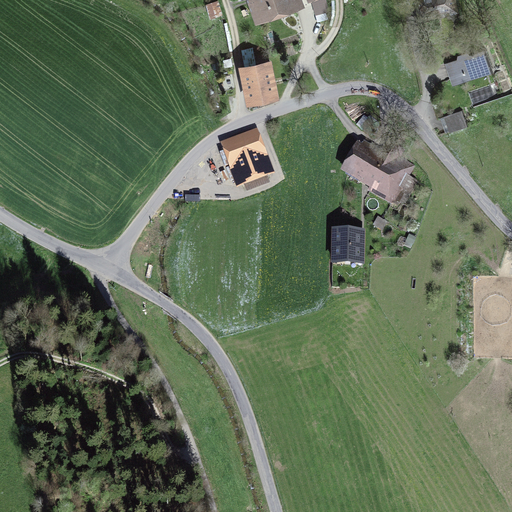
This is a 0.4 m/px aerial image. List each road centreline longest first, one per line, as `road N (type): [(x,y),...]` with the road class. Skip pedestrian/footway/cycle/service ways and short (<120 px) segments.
road 1 (unclassified): [(106,269),(176,174),(224,130),(345,88),(375,90),(402,106),(511,231)]
road 2 (unclassified): [(277,511),(248,419),(215,350),(179,313),(106,269)]
road 3 (unclassified): [(96,264),(99,283),(158,374),(210,511)]
road 4 (track): [(0,363),(29,354),(68,366),(164,492),(195,511)]
road 5 (track): [(366,142),(342,120),(312,66),(303,0)]
road 6 (track): [(237,124),(236,53),(224,0)]
road 7 (track): [(285,107),(303,59),(338,25),(338,0)]
